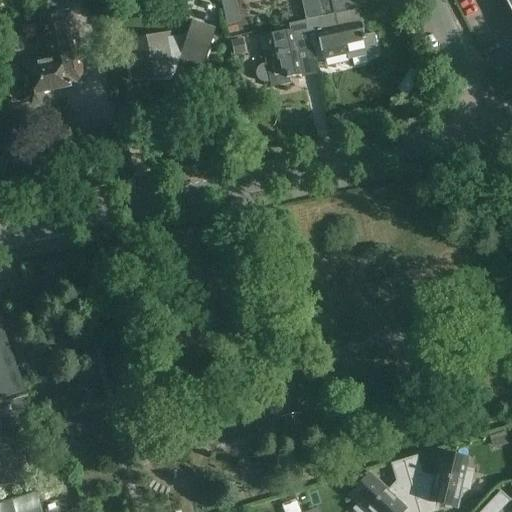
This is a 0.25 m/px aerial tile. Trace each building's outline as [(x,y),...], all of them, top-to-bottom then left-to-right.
[(192,21),(191,23),(190,22),(184,40),(173,42),(171,34),(124,44),(132,81),(170,80),(177,58),(202,67),(214,30),(219,15),(217,5),(204,0),(198,0),(191,21),(192,21)] [(332,16),(329,0),(318,2),(322,18),(332,16)] [(332,16),(357,10),(360,10),(357,0),(329,0),(332,16)] [(511,0),(503,0),(511,18),(511,0)] [(239,23),(236,9),(223,12),(225,26),(239,23)] [(303,22),(315,75),(316,75),(310,50),(319,47),(322,60),(345,55),(347,61),(377,54),(373,34),(362,37),(360,25),(357,10),(332,16),(322,18),(303,22)] [(83,73),(70,12),(41,19),(49,60),(9,68),(12,83),(20,81),(24,101),(31,103),(39,102),(42,96),(41,92),(67,86),(67,85),(70,85),(70,83),(78,81),(83,73)] [(300,79),(315,75),(303,22),(288,26),(289,32),(264,38),(267,51),(260,53),(268,89),(289,85),(287,78),(299,75),(300,79)] [(402,105),(410,104),(407,92),(400,93),(402,105)] [(0,487),(36,477),(19,414),(27,412),(23,397),(28,396),(0,319),(0,487)] [(300,414),(281,418),(285,439),(304,435),(300,414)] [(417,455),(404,459),(419,511),(431,511),(433,511),(435,502),(455,507),(459,488),(470,490),(474,472),(464,470),(466,459),(442,453),(437,477),(422,474),(417,457),(418,457),(417,455)] [(419,511),(404,459),(390,464),(391,465),(392,465),(397,481),(387,492),(369,476),(352,494),(360,502),(353,509),(355,511),(419,511)] [(498,511),(509,500),(510,501),(511,500),(500,490),(480,511),(498,511)]
